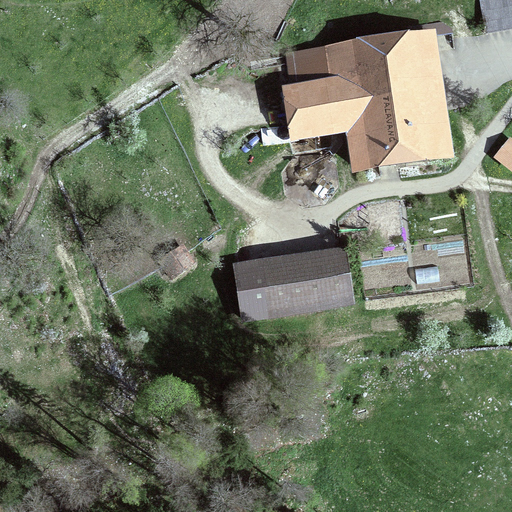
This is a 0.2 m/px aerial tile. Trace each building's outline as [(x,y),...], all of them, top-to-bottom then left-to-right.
[(511,0),(491,0),(481,2),(486,33),(511,28),(511,0)] [(350,130),(356,168),(445,155),(426,26),(408,28),(409,40),(337,49),(341,86),(289,92),(293,124),(262,127),(264,145),(296,141),(296,138),(350,130)] [(511,143),(497,157),(511,170),(511,143)] [(182,247),(161,261),(172,279),(193,265),(182,247)] [(350,305),(343,253),(237,269),(244,321),(350,305)]
